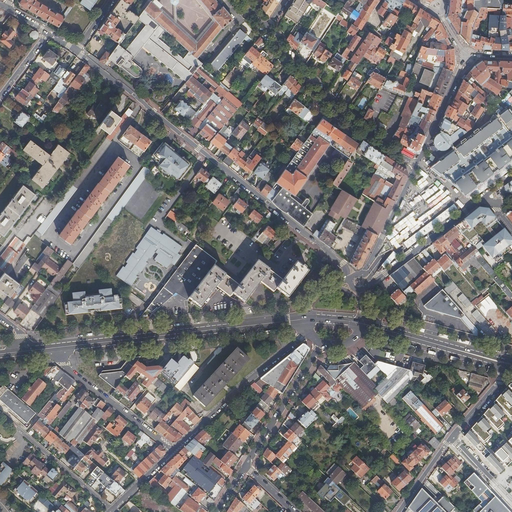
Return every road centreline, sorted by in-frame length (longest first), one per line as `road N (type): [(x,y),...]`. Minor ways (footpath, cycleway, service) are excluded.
road 1 (residential): [(76,50),(319,243),(342,263),(345,279)]
road 2 (primary): [(305,319),(58,347)]
road 3 (residential): [(417,166),(329,106),(265,28)]
road 4 (residential): [(308,330),(172,450)]
road 5 (residential): [(172,450),(66,370),(58,347)]
road 6 (residential): [(362,289),(483,195)]
road 7 (residential): [(112,510),(0,413)]
road 8 (residential): [(245,467),(322,342)]
road 9 (residential): [(417,166),(362,274),(350,280)]
road 10 (residential): [(466,54),(417,166)]
